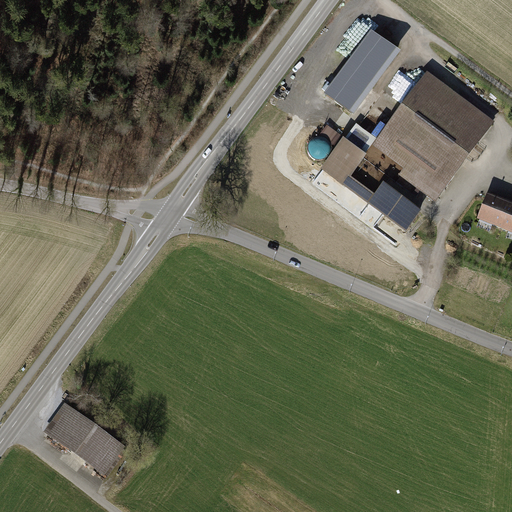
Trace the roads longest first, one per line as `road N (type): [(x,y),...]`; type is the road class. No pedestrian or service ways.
road 1 (tertiary): [(170,217),(260,244),(511,348)]
road 2 (secondary): [(170,217),(0,443)]
road 3 (secondary): [(329,0),(170,217)]
road 4 (tertiary): [(170,217),(0,185)]
road 5 (track): [(385,0),(511,96)]
